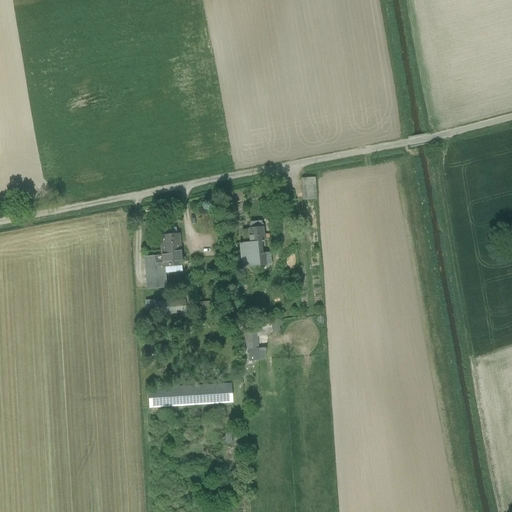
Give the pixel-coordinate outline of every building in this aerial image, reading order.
[(304,202),(318,201),(317,179),(303,180),(304,202)] [(263,227),(248,228),(250,242),(260,241),(261,247),(265,247),(263,227)] [(177,233),(159,235),(161,251),(178,250),(177,233)] [(250,242),(239,243),(241,256),(248,255),(261,254),(261,253),(261,247),(260,241),(250,242)] [(178,250),(161,251),(161,255),(162,264),(180,263),(178,250)] [(261,254),(248,255),(249,266),(268,264),(270,261),(269,253),(261,253),(261,254)] [(161,255),(148,257),(148,266),(162,264),(161,255)] [(241,267),(249,266),(248,255),(241,256),(241,267)] [(163,269),(162,264),(148,266),(149,286),(161,285),(160,270),(163,269)] [(184,299),(153,301),(154,314),(185,312),(184,299)] [(153,301),(147,301),(148,330),(155,329),(154,314),(153,301)] [(245,331),(255,330),(256,333),(279,331),(278,322),(245,325),(245,331)] [(245,325),(239,326),(241,350),(257,349),(256,333),(255,330),(245,331),(245,325)] [(257,349),(258,360),(264,360),(265,348),(257,349)] [(257,349),(241,350),(241,362),(258,360),(257,349)] [(232,384),(148,389),(149,407),(233,402),(232,384)]
